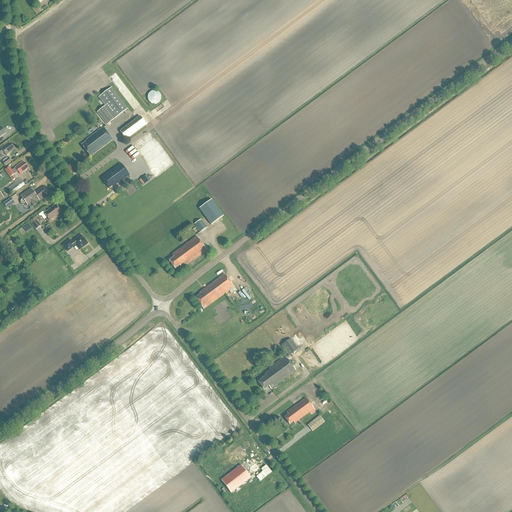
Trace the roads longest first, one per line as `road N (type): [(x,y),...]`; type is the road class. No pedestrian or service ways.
road 1 (tertiary): [(161,304),(511,42)]
road 2 (unclassified): [(161,304),(33,135),(8,0)]
road 3 (unclassified): [(321,511),(161,304)]
road 4 (track): [(324,0),(150,127)]
road 5 (tertiary): [(0,428),(161,304)]
